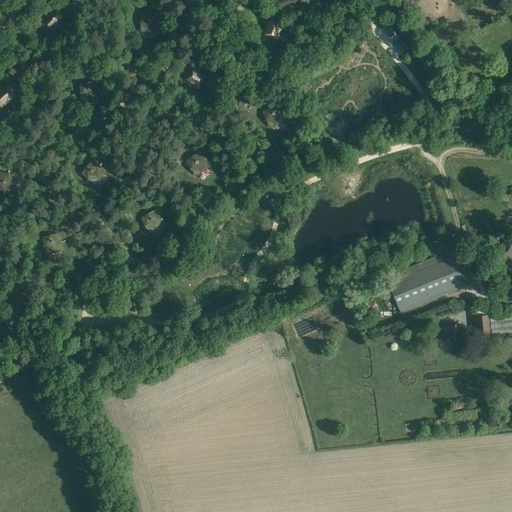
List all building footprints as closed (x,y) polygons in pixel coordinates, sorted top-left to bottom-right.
[(65,16),(55,7),(40,23),(51,33),(65,16)] [(159,32),(159,13),(140,14),(141,33),(159,32)] [(282,27),(270,22),(265,34),(276,39),(282,27)] [(206,77),(194,69),(186,81),(198,88),(206,77)] [(101,99),(98,81),(79,84),(82,102),(101,99)] [(0,109),(15,95),(6,85),(0,91),(0,109)] [(241,98),(238,106),(244,108),(247,100),(241,98)] [(287,120),(279,104),(262,112),(270,128),(287,120)] [(211,166),(200,151),(185,161),(196,177),(211,166)] [(107,172),(93,159),(80,173),(94,186),(107,172)] [(179,161),(171,163),(173,170),(181,167),(179,161)] [(17,176),(0,171),(0,190),(14,194),(17,176)] [(30,172),(26,177),(32,182),(36,178),(30,172)] [(166,225),(157,209),(141,218),(150,234),(166,225)] [(127,212),(120,217),(123,222),(131,217),(127,212)] [(64,251),(60,233),(42,237),(46,255),(64,251)] [(100,245),(98,253),(105,254),(106,246),(100,245)] [(451,245),(437,249),(439,255),(452,250),(451,245)] [(466,287),(454,258),(420,271),(417,264),(386,276),(389,284),(401,313),(466,287)] [(482,278),(477,280),(482,293),(487,291),(482,278)] [(500,321),(503,334),(511,331),(511,313),(493,317),(493,322),(500,321)] [(489,316),(476,318),(478,338),(491,337),(489,316)] [(463,341),(461,324),(441,327),(443,343),(463,341)] [(490,417),(489,408),(482,409),(483,418),(490,417)] [(477,421),(476,409),(446,414),(447,425),(477,421)]
